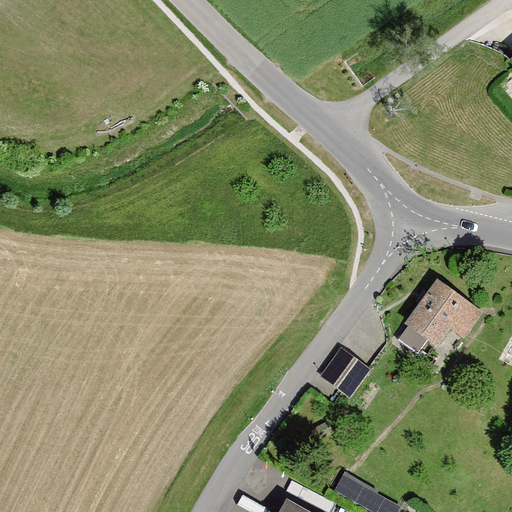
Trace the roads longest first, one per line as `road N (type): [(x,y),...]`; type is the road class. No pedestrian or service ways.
road 1 (unclassified): [(209,511),(264,423),(429,201)]
road 2 (unclassified): [(190,0),(321,124),(429,201)]
road 3 (track): [(321,124),(508,0)]
